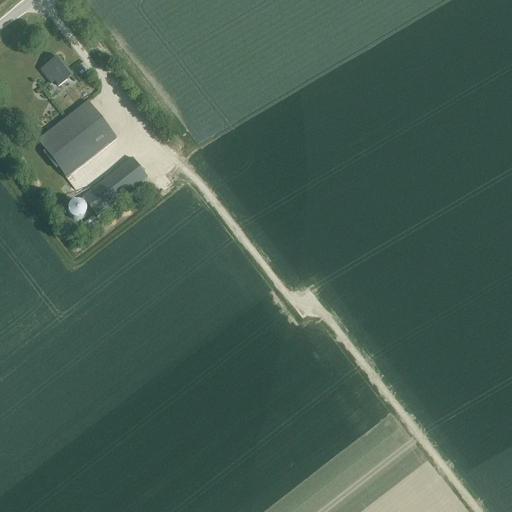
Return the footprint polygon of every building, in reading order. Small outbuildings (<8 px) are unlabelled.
[(43,68),(58,87),(72,76),(57,57),(43,68)] [(53,94),(56,89),(50,85),(47,90),(53,94)] [(36,141),(65,178),(115,138),(87,102),(36,141)] [(81,198),(96,217),(146,178),(131,159),(81,198)] [(68,216),(69,216),(69,217),(70,218),(71,219),(72,220),(73,220),(74,220),(75,220),(76,221),(77,221),(78,220),(79,220),(80,220),(81,219),(82,219),(83,218),(83,217),(84,217),(84,216),(84,215),(85,215),(85,214),(85,213),(85,212),(85,211),(85,210),(85,209),(85,208),(84,208),(84,207),(84,206),(83,206),(83,205),(82,204),(81,204),(80,203),(79,203),(78,202),(77,202),(76,202),(75,202),(74,203),(73,203),(72,203),(72,204),(71,204),(70,204),(70,205),(69,206),(68,207),(68,208),(67,209),(67,210),(67,211),(67,212),(67,213),(67,214),(68,214),(68,215),(68,216)]
